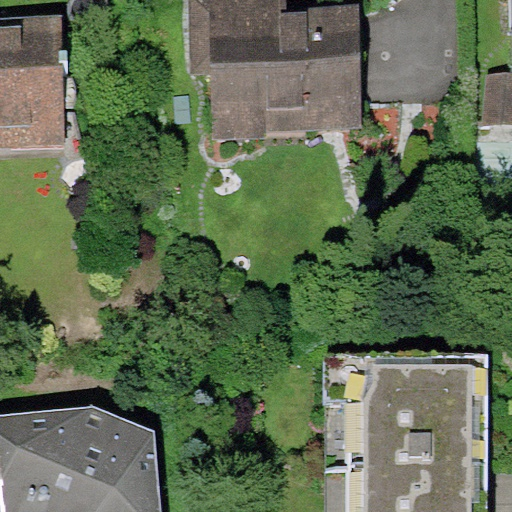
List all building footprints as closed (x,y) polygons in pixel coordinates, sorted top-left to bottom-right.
[(281,1),(186,2),(187,51),(209,51),(209,146),(356,144),(355,20),(281,21),(281,1)] [(0,159),(60,159),(59,25),(0,25),(0,159)] [(511,37),(506,38),(506,83),(480,82),(479,128),(511,128),(511,37)] [(488,511),(489,376),(322,375),(321,511),(488,511)] [(88,427),(0,434),(0,511),(160,511),(155,459),(88,427)]
